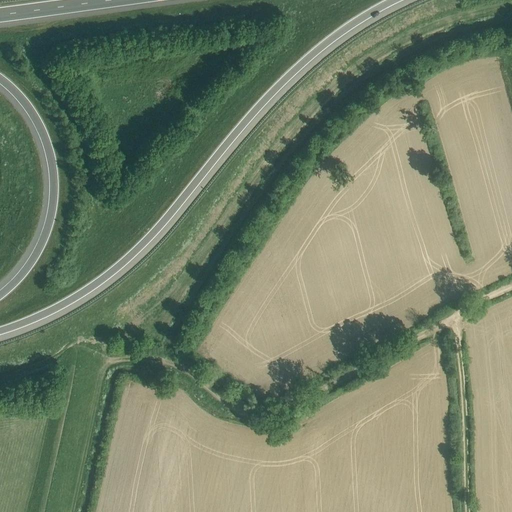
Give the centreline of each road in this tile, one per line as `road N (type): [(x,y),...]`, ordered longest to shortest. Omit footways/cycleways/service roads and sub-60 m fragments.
road 1 (motorway): [(0,332),(62,307),(137,251),(285,81),(340,33),(396,0)]
road 2 (track): [(110,360),(174,363),(245,414),(267,417),(453,316)]
road 3 (motorway): [(0,79),(36,121),(54,190),(38,251),(0,295)]
road 4 (track): [(453,316),(468,511)]
road 5 (track): [(41,511),(77,340)]
